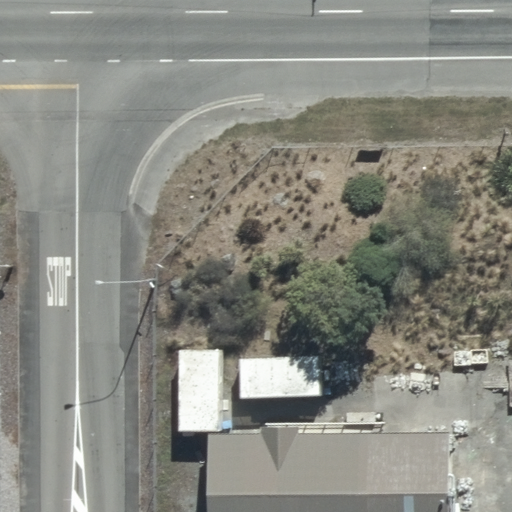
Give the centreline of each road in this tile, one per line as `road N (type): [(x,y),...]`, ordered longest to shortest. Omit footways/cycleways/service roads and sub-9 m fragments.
road 1 (unclassified): [(82,16),(83,511)]
road 2 (tertiary): [(511,13),(82,16)]
